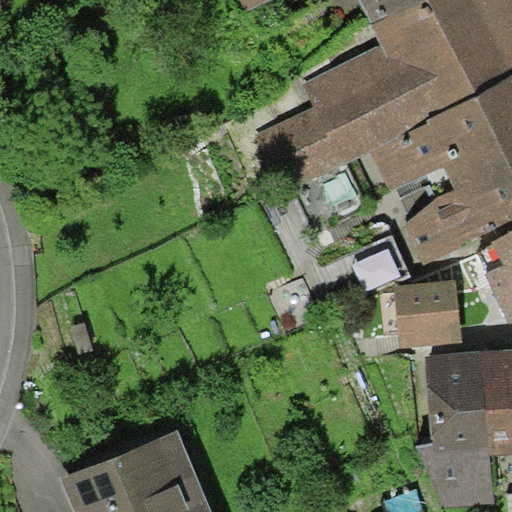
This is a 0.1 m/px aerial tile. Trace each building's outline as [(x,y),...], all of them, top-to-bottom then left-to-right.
[(360,0),(367,14),(395,0),(236,0),(241,9),(258,0),(360,0)] [(376,138),(511,68),(511,0),(395,0),(367,14),(380,37),(315,102),(260,130),(287,183),(376,138)] [(511,210),(511,68),(376,138),(375,146),(387,183),(438,155),(454,178),(435,188),(408,218),(429,256),(511,210)] [(499,318),(511,312),(511,218),(473,250),(499,318)] [(400,343),(462,336),(455,277),(397,283),(397,288),(377,291),(382,334),(399,332),(400,343)] [(511,343),(432,350),(444,506),(488,503),(483,444),(511,442),(511,343)] [(208,511),(171,422),(56,469),(73,511),(208,511)]
